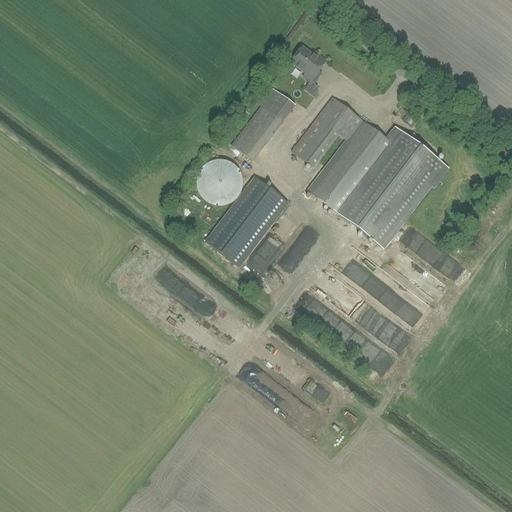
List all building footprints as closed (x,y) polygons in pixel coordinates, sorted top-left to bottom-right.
[(303,49),(291,64),(305,74),(303,77),(310,83),(304,91),(315,99),(318,95),(318,88),(311,83),(315,78),(316,79),(327,63),(319,57),(318,59),(303,49)] [(261,108),(231,147),(253,163),(296,107),(269,88),(256,105),(261,108)] [(450,171),(447,168),(397,130),(388,142),(334,101),(293,154),(313,169),(339,136),(348,143),(309,194),(378,246),(384,251),(432,188),(435,190),(450,171)] [(222,162),(219,162),(216,162),(214,163),(211,164),(209,165),(206,166),(204,168),(202,170),(200,172),(199,174),(198,177),(197,179),(196,182),(196,184),(196,187),(197,190),(197,192),(198,195),(200,197),(201,200),(203,202),(205,203),(207,205),(210,206),(212,207),(215,208),(217,208),(220,208),(223,208),(225,208),(228,207),(231,206),(233,204),(235,203),(237,201),(239,199),(240,196),(241,194),(242,191),(243,189),(243,186),(243,183),(242,181),(242,178),(241,175),(239,173),(238,171),(236,169),(234,167),(232,165),(229,164),(227,163),(224,162),(222,162)] [(288,206),(255,180),(205,244),(238,270),(288,206)] [(312,246),(301,238),(271,279),(282,287),(312,246)]
